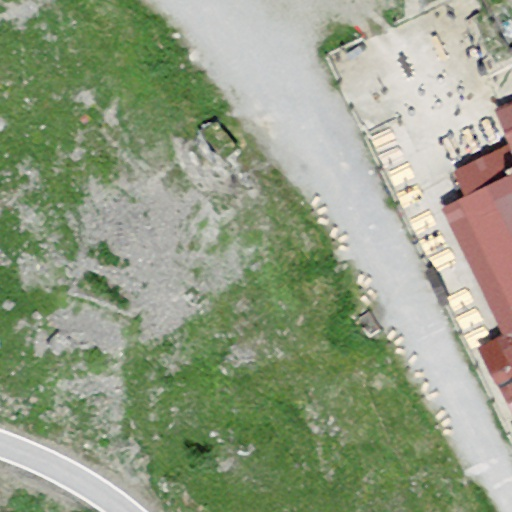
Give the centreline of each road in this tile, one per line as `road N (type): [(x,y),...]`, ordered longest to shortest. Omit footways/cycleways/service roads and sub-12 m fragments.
road 1 (track): [(200,0),(340,192),(511,500)]
road 2 (tertiary): [(0,443),(125,511)]
